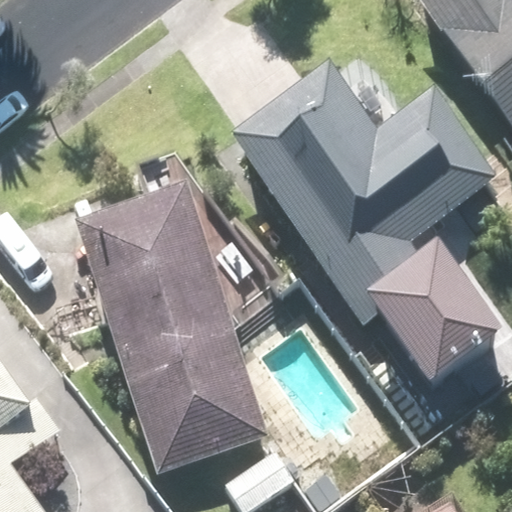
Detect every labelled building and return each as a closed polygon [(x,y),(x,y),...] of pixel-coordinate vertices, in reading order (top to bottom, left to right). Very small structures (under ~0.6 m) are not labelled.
[(511,0),(414,0),(406,7),(511,147),(511,0)] [(357,69),(332,88),(323,76),(226,150),(368,335),(435,284),(410,251),(488,191),(424,107),(400,125),(357,69)] [(189,198),(75,235),(156,490),(271,453),(189,198)] [(0,511),(44,511),(13,469),(55,439),(30,405),(21,411),(0,382),(0,511)] [(269,456),(215,494),(227,511),(271,511),(296,495),(269,456)] [(451,511),(445,503),(431,511),(451,511)]
